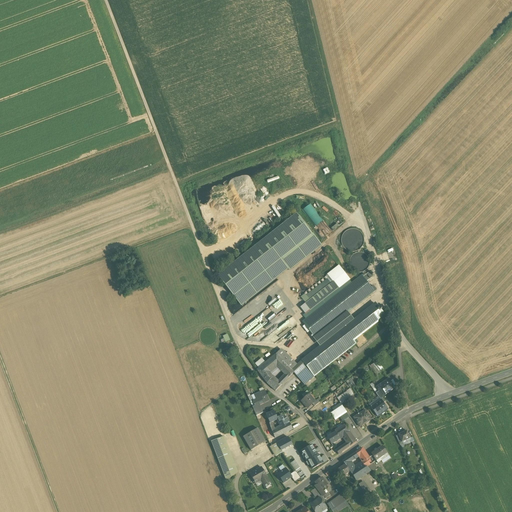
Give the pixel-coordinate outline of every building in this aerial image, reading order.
[(310,205),(303,210),(315,227),(323,221),(310,205)] [(265,216),(275,209),(273,207),(263,214),(265,216)] [(253,230),(258,235),(267,227),(262,222),(263,221),(268,226),(273,221),(267,215),(264,219),(260,215),(255,220),(257,222),(255,225),(256,227),(253,230)] [(296,215),(265,239),(280,259),(311,234),(296,215)] [(336,219),(329,224),(333,230),(340,225),(336,219)] [(322,238),(328,234),(324,228),(320,231),(318,228),(315,229),(322,238)] [(363,245),(364,241),(363,236),(360,233),(357,230),(352,229),(348,230),(344,233),(342,236),(341,241),(342,245),(344,249),(348,251),(353,252),(357,251),(361,249),(363,245)] [(311,234),(280,259),(288,268),(290,271),(321,246),(311,234)] [(265,239),(217,276),(233,296),(280,259),(265,239)] [(382,253),(384,259),(396,257),(394,251),(382,253)] [(369,266),(369,262),(369,259),(366,255),(363,253),(359,252),(355,253),(352,255),(350,259),(349,263),(350,267),(352,270),(355,272),(359,273),(363,272),(366,270),(369,266)] [(280,259),(233,296),(240,306),(288,268),(280,259)] [(315,260),(304,264),(306,269),(317,266),(315,260)] [(302,315),(306,319),(351,284),(348,281),(350,280),(338,266),(326,275),(327,276),(300,297),(305,303),(299,307),(305,314),(302,315)] [(306,319),(302,322),(315,339),(374,292),(361,276),(351,284),(306,319)] [(251,328),(241,332),(245,338),(246,340),(264,326),(265,326),(285,310),(281,312),(284,309),(286,309),(285,307),(280,309),(279,306),(276,306),(275,304),(269,306),(265,293),(257,299),(258,301),(265,310),(262,312),(260,310),(256,314),(257,317),(255,318),(253,319),(248,323),(250,326),(251,328)] [(374,304),(301,360),(308,368),(307,369),(314,377),(314,376),(356,344),(353,341),(384,316),(374,304)] [(348,314),(315,339),(320,346),(353,320),(348,314)] [(289,319),(268,335),(272,342),(294,325),(289,319)] [(224,338),(221,339),(222,343),(230,340),(228,334),(223,336),(224,338)] [(295,365),(280,351),(275,355),(291,370),(295,366),(295,365)] [(273,377),(269,373),(277,367),(285,376),(281,380),(278,383),(281,386),(284,382),(294,373),(291,370),(275,355),(262,366),(256,371),(262,377),(267,384),(272,378),(273,377)] [(265,363),(262,358),(255,364),(259,369),(265,363)] [(301,360),(295,365),(295,366),(291,370),(294,373),(298,377),(307,369),(308,368),(301,360)] [(377,361),(369,367),(376,375),(383,370),(377,361)] [(307,369),(298,377),(305,385),(314,377),(307,369)] [(277,383),(272,378),(267,384),(275,392),(281,386),(278,383),(277,383)] [(388,379),(379,386),(382,390),(385,395),(394,388),(390,382),(388,379)] [(264,391),(248,398),(251,403),(253,402),(256,407),(259,406),(269,401),(264,391)] [(347,392),(337,399),(340,404),(350,397),(347,392)] [(308,395),(301,401),(307,409),(312,404),(315,402),(308,395)] [(380,399),(379,398),(368,405),(377,417),(387,410),(383,403),(381,400),(380,400),(380,399)] [(259,406),(256,407),(253,408),(256,416),(261,414),(263,413),(259,406)] [(342,406),(333,412),(337,419),(346,413),(342,406)] [(274,411),(266,415),(270,422),(277,418),(274,411)] [(371,420),(365,411),(358,416),(359,418),(355,421),(360,427),(371,420)] [(263,416),(259,418),(259,419),(263,425),(270,422),(266,415),(263,416)] [(284,419),(279,422),(281,426),(281,427),(289,423),(287,418),(284,420),(284,419)] [(263,425),(261,426),(264,432),(271,429),(269,424),(270,423),(270,422),(263,425)] [(280,428),(272,432),(275,438),(292,429),(289,423),(281,427),(280,428)] [(344,425),(334,431),(335,433),(339,439),(342,437),(343,437),(349,433),(344,425)] [(258,429),(243,437),(251,450),(265,442),(258,429)] [(406,431),(403,433),(402,432),(400,433),(401,434),(398,435),(398,436),(402,443),(402,442),(410,439),(406,431)] [(335,433),(327,438),(331,444),(339,439),(335,433)] [(343,437),(342,437),(347,444),(350,447),(356,443),(349,433),(343,437)] [(224,437),(211,442),(226,480),(230,479),(237,472),(224,437)] [(288,437),(277,443),(281,451),(292,445),(291,444),(288,437)] [(327,438),(321,441),(325,448),(328,453),(332,451),(330,449),(328,446),(331,444),(327,438)] [(410,439),(402,442),(403,445),(404,446),(411,442),(413,441),(414,441),(412,438),(410,439)] [(277,443),(271,447),(276,456),(282,452),(281,451),(277,443)] [(347,444),(340,449),(342,452),(350,447),(347,444)] [(310,465),(312,469),(322,463),(318,456),(317,456),(311,446),(301,452),(307,462),(309,461),(310,463),(310,465)] [(382,447),(377,450),(375,448),(373,450),(375,452),(374,452),(379,459),(383,456),(387,453),(382,447)] [(372,463),(368,458),(362,448),(355,453),(358,457),(362,462),(361,463),(362,464),(365,468),(366,467),(372,463)] [(379,459),(374,452),(371,454),(372,455),(376,461),(375,461),(377,464),(381,461),(379,459)] [(355,453),(343,461),(345,465),(349,470),(352,467),(350,464),(351,463),(351,462),(358,457),(355,453)] [(372,463),(366,467),(370,472),(371,473),(377,469),(372,463)] [(362,464),(354,470),(352,467),(349,470),(350,472),(356,481),(370,472),(366,467),(365,468),(362,464)] [(345,465),(337,470),(342,477),(350,472),(349,470),(345,465)] [(261,468),(250,475),(254,483),(255,482),(256,483),(261,480),(263,483),(262,484),(264,486),(270,483),(261,468)] [(283,483),(292,478),(290,475),(285,469),(277,475),(283,483)] [(295,471),(290,475),(292,478),(295,482),(300,478),(295,471)] [(322,478),(315,483),(316,485),(315,487),(316,488),(318,491),(321,489),(324,487),(327,485),(322,478)] [(369,492),(363,482),(358,485),(365,495),(369,492)] [(316,488),(311,492),(315,497),(317,496),(319,499),(320,499),(322,503),(325,501),(324,500),(322,497),(318,491),(316,488)] [(338,511),(348,506),(341,495),(327,504),(332,511),(338,511)] [(379,505),(373,495),(369,497),(375,508),(379,505)] [(319,499),(310,505),(314,511),(320,511),(326,509),(322,503),(320,499),(319,499)]
